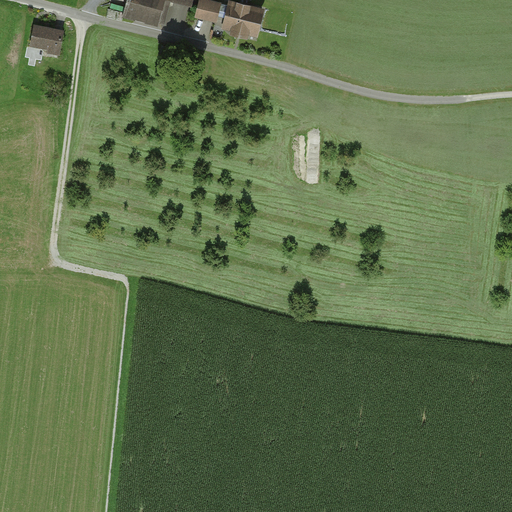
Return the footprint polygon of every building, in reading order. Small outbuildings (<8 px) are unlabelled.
[(123,13),(126,0),(116,0),(114,11),(123,13)] [(128,0),(125,17),(163,26),(169,0),(172,0),(192,5),(193,0),(128,0)] [(221,3),(208,0),(200,0),(196,18),(216,23),(221,3)] [(265,9),(232,0),(225,27),(258,35),(265,9)] [(65,30),(35,25),(31,47),(61,52),(65,30)]
